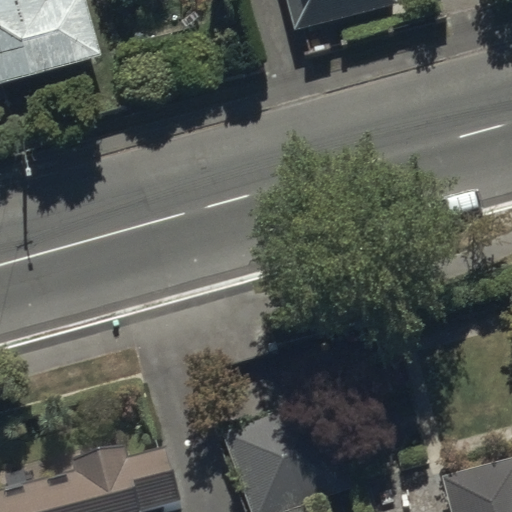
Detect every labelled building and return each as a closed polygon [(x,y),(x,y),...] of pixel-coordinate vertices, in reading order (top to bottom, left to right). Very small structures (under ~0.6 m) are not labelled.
[(0,0),(0,80),(104,53),(90,0),(0,0)] [(284,0),(291,24),(384,0),(284,0)] [(315,392),(217,428),(247,511),(300,511),(297,504),(349,485),(315,392)] [(142,511),(141,505),(179,494),(163,441),(131,450),(128,442),(75,457),(77,464),(0,486),(0,511),(142,511)] [(446,511),(511,511),(511,451),(436,470),(446,511)]
